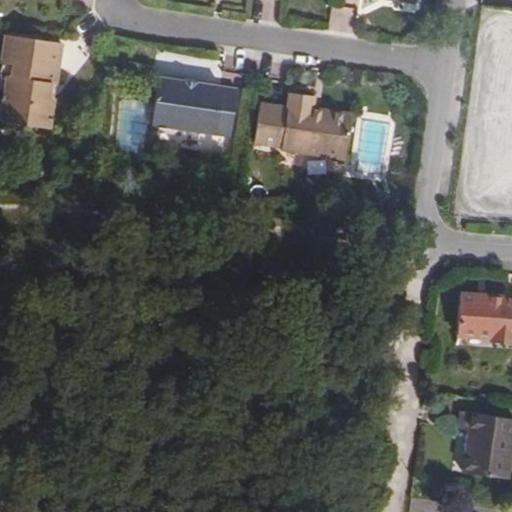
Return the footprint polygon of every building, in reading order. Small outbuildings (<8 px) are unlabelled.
[(6,35),(0,72),(0,78),(7,79),(4,95),(0,120),(0,124),(3,131),(15,133),(19,127),(50,132),(55,100),(49,99),(51,84),(57,85),(63,43),(6,35)] [(152,103),(149,126),(152,126),(157,133),(171,135),(178,130),(228,138),(236,90),(156,78),(152,103)] [(55,100),(57,85),(51,84),(49,99),(55,100)] [(288,94),(286,109),(259,105),(253,144),(280,148),(279,153),(343,163),(351,117),(314,112),(316,99),(288,94)] [(453,347),(511,352),(511,299),(458,294),(453,347)] [(467,433),(461,473),(505,479),(511,433),(511,419),(459,411),(455,430),(467,433)]
